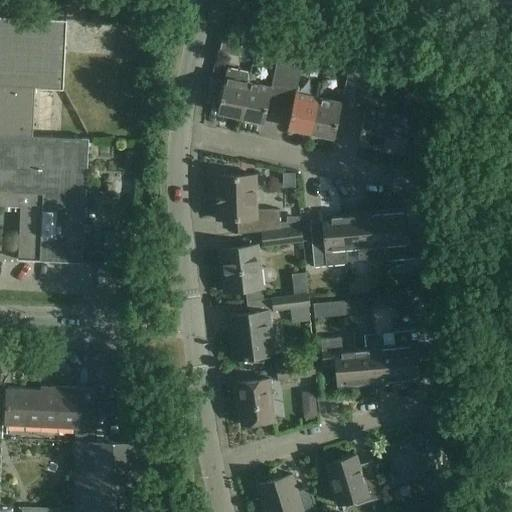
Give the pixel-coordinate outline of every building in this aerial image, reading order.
[(0,17),(0,206),(20,208),(17,260),(82,263),(88,138),(32,136),(34,88),(62,90),(66,20),(0,17)] [(225,28),(222,40),(256,48),(259,35),(225,28)] [(144,29),(141,69),(155,70),(158,30),(144,29)] [(271,84),(284,87),(289,64),(276,61),(271,84)] [(362,63),(350,61),(342,99),(354,102),(362,63)] [(364,64),(362,63),(354,102),(366,105),(375,70),(363,67),(364,64)] [(301,66),(289,64),(284,87),(296,90),(301,66)] [(217,113),(240,118),(248,83),(250,73),(227,68),(217,113)] [(248,83),(240,118),(263,123),(271,88),(248,83)] [(288,128),(310,133),(318,98),(295,93),(288,128)] [(318,98),(310,133),(334,138),(341,103),(318,98)] [(389,114),(381,148),(404,154),(409,131),(428,135),(428,143),(429,143),(429,135),(426,109),(414,106),(411,119),(389,114)] [(358,143),(381,148),(389,114),(366,109),(358,143)] [(217,219),(217,220),(237,220),(237,234),(262,231),(279,229),(279,210),(255,210),(254,176),(255,176),(255,175),(216,176),(216,177),(217,219)] [(429,229),(417,230),(405,231),(404,209),(383,211),(386,248),(387,260),(432,257),(429,229)] [(386,248),(383,211),(362,213),(367,262),(375,261),(374,249),(386,248)] [(367,262),(362,213),(342,215),(345,252),(357,251),(358,263),(367,262)] [(345,252),(342,215),(321,217),(322,222),(311,223),(311,221),(309,221),(314,267),(346,264),(345,252)] [(301,226),(279,229),(262,231),(264,247),(303,242),(301,226)] [(129,233),(106,232),(104,263),(127,265),(129,233)] [(261,288),(258,266),(256,246),(220,250),(222,265),(226,264),(229,292),(261,288)] [(385,284),(384,270),(364,271),(366,286),(385,284)] [(271,298),(272,310),(309,306),(308,294),(271,298)] [(228,316),(233,360),(273,355),(268,311),(228,316)] [(439,329),(394,333),(398,382),(419,380),(417,359),(442,357),(439,329)] [(394,333),(373,335),(378,384),(398,382),(394,333)] [(366,348),(354,349),(358,386),(378,384),(373,335),(365,335),(366,348)] [(358,386),(354,349),(342,350),(341,338),(320,340),(323,367),(335,366),(337,388),(358,386)] [(276,366),(277,379),(315,375),(314,362),(276,366)] [(483,377),(494,379),(496,368),(485,366),(483,377)] [(236,383),(242,425),(273,421),(268,379),(236,383)] [(317,410),(333,410),(334,382),(318,382),(317,410)] [(77,427),(76,442),(92,442),(94,406),(79,405),(79,390),(50,389),(50,393),(7,391),(5,423),(77,427)] [(147,511),(150,444),(148,428),(134,427),(133,444),(92,442),(76,442),(74,508),(74,511),(147,511)] [(386,446),(397,482),(432,472),(437,486),(452,481),(443,454),(429,458),(422,435),(386,446)] [(326,464),(332,484),(338,505),(354,500),(355,506),(384,497),(373,461),(358,465),(355,455),(326,464)] [(316,511),(309,488),(297,492),(292,475),(256,486),(263,511),(316,511)]
